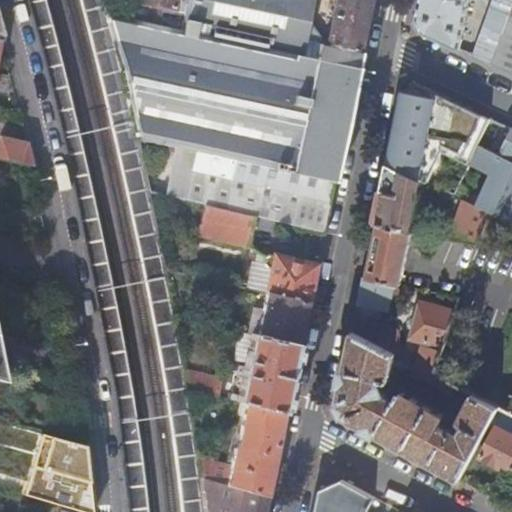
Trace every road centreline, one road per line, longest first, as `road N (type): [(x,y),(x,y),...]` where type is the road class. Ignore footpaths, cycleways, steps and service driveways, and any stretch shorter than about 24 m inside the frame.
road 1 (residential): [(108,511),(102,435),(4,0)]
road 2 (residential): [(386,47),(306,431)]
road 3 (residential): [(306,431),(458,511)]
road 4 (residential): [(511,105),(386,47)]
